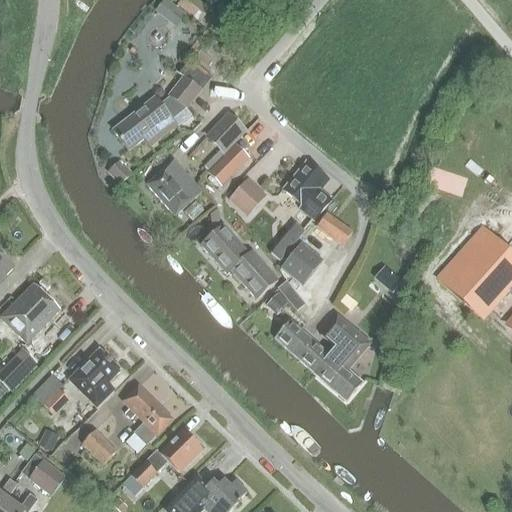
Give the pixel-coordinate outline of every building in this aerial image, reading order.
[(186,17),(164,0),(163,0),(153,12),(175,30),(186,17)] [(208,11),(194,0),(179,0),(174,7),(197,25),(208,11)] [(258,7),(249,0),(244,0),(240,5),(252,15),(258,7)] [(233,37),(249,19),(227,1),(211,19),(233,37)] [(185,111),(199,93),(182,80),(168,98),(169,98),(160,106),(155,99),(112,133),(128,153),(143,141),(149,149),(176,127),(170,119),(182,109),(185,111)] [(226,117),(207,137),(225,155),(244,135),(226,117)] [(235,146),(207,175),(221,189),(249,160),(235,146)] [(119,187),(131,176),(119,162),(107,173),(119,187)] [(191,200),(196,196),(184,182),(187,179),(173,163),(146,187),(174,217),(192,201),(191,200)] [(302,208),(300,211),(314,223),(331,202),(319,192),(328,181),(306,163),(282,191),(302,208)] [(264,197),(246,180),(226,202),(244,219),(264,197)] [(217,209),(210,216),(212,229),(219,222),(217,209)] [(342,248),(352,234),(326,215),(316,229),(342,248)] [(268,254),(280,263),(304,233),(293,224),(268,254)] [(252,253),(249,256),(223,227),(200,247),(227,277),(229,274),(254,303),(277,282),(266,269),(252,253)] [(511,257),(482,231),(437,281),(482,321),(511,287),(511,257)] [(302,288),(322,263),(300,245),(280,270),(302,288)] [(0,282),(14,268),(0,253),(0,282)] [(305,306),(286,283),(276,291),(296,314),(305,306)] [(26,346),(59,313),(33,287),(0,320),(26,346)] [(276,295),(265,307),(276,317),(287,305),(276,295)] [(313,375),(346,403),(362,385),(347,372),(370,345),(337,317),(320,337),(335,349),(329,356),(329,357),(313,375)] [(329,357),(329,356),(311,342),(290,322),(274,340),(313,375),(329,357)] [(413,345),(411,355),(418,356),(420,346),(413,345)] [(35,365),(20,350),(0,370),(0,387),(6,394),(35,365)] [(71,379),(68,382),(89,403),(90,404),(90,403),(96,410),(113,393),(107,386),(120,372),(99,351),(71,379)] [(157,437),(171,422),(138,389),(124,404),(142,422),(131,434),(144,448),(156,436),(157,437)] [(68,401),(57,391),(41,407),(52,418),(68,401)] [(57,438),(43,431),(36,446),(50,453),(57,438)] [(114,453),(93,432),(79,446),(100,467),(114,453)] [(178,474),(201,452),(183,433),(160,457),(154,451),(129,477),(141,489),(166,463),(178,474)] [(26,446),(18,456),(26,462),(34,452),(26,446)] [(64,480),(34,456),(19,475),(49,499),(64,480)] [(197,476),(163,511),(202,511),(203,511),(231,511),(240,503),(239,502),(246,495),(234,483),(229,489),(222,482),(216,489),(211,484),(208,487),(197,476)] [(0,503),(4,498),(7,500),(17,487),(9,481),(0,493),(0,503)] [(29,511),(37,502),(29,496),(19,510),(7,500),(4,498),(0,503),(0,511),(29,511)] [(119,501),(112,508),(116,511),(124,511),(127,509),(119,501)]
